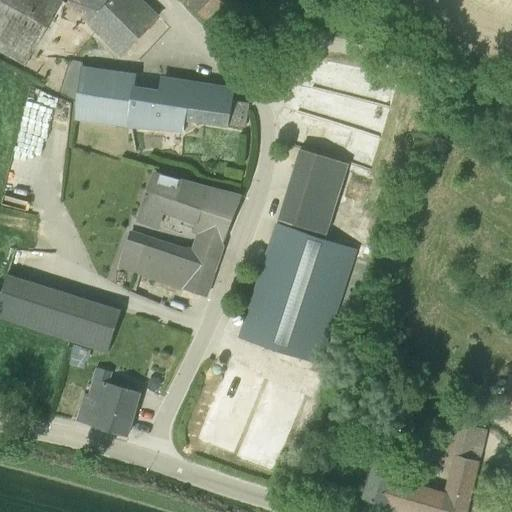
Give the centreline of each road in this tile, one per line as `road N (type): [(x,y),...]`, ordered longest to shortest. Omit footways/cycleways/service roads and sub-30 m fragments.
road 1 (unclassified): [(149,459),(219,299),(268,154),(261,103),(165,0)]
road 2 (track): [(511,83),(328,46),(304,56),(261,103)]
road 3 (unclassified): [(316,511),(149,459)]
road 4 (residential): [(149,459),(0,422)]
